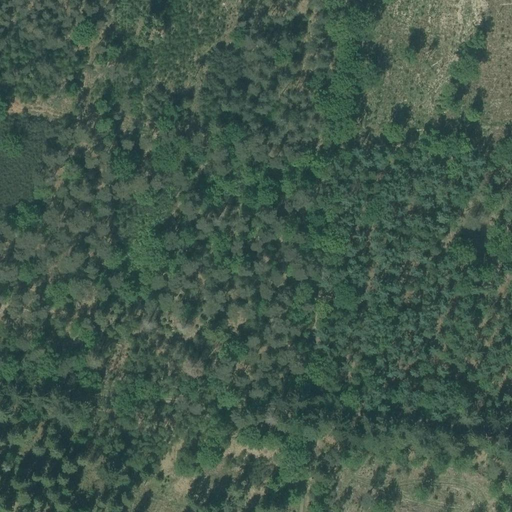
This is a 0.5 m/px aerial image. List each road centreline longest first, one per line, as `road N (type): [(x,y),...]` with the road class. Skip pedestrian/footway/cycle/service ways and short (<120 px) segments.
road 1 (track): [(511,163),(0,115)]
road 2 (track): [(511,430),(0,389)]
road 3 (track): [(294,511),(334,0)]
